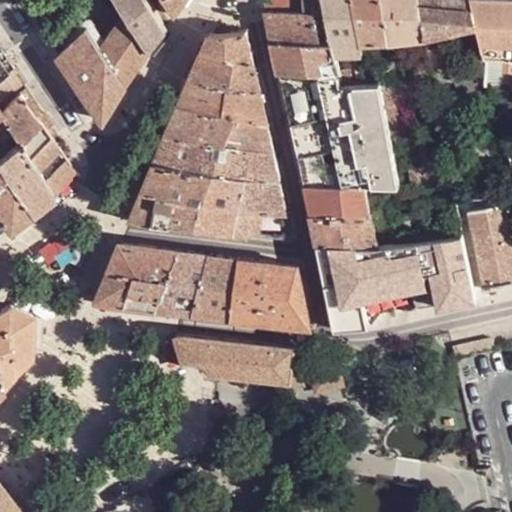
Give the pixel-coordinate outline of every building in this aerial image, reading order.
[(40,0),(25,0),(61,54),(70,45),(66,38),(40,0)] [(167,27),(148,0),(117,0),(126,14),(150,52),(158,40),(167,27)] [(184,3),(186,0),(166,0),(176,15),(184,3)] [(267,10),(305,10),(303,0),(267,0),(265,1),(267,10)] [(303,0),(305,10),(326,11),(323,0),(303,0)] [(323,0),(326,11),(333,42),(335,42),(335,44),(360,44),(352,0),(323,0)] [(352,0),(360,44),(389,42),(383,0),(352,0)] [(383,0),(389,42),(426,38),(420,0),(383,0)] [(420,0),(426,38),(452,32),(451,29),(461,27),(476,23),(471,0),(420,0)] [(511,0),(471,0),(476,23),(477,27),(484,57),(492,57),(491,84),(511,82),(511,0)] [(326,11),(305,10),(267,10),(270,25),(274,41),(333,42),(326,11)] [(106,120),(150,52),(126,14),(106,41),(102,46),(88,26),(70,45),(61,54),(84,87),(106,120)] [(66,38),(70,45),(88,26),(102,46),(106,41),(91,18),(66,38)] [(477,27),(476,23),(461,27),(451,29),(452,32),(477,27)] [(207,41),(204,50),(254,60),(247,30),(229,32),(218,33),(215,33),(211,32),(207,41)] [(15,65),(0,41),(0,56),(10,70),(15,65)] [(335,42),(333,42),(274,41),(277,57),(281,73),(339,74),(341,74),(340,68),(337,53),(335,44),(335,42)] [(360,44),(335,44),(337,53),(362,53),(360,44)] [(455,46),(428,50),(429,57),(431,67),(458,62),(455,46)] [(198,64),(191,77),(261,91),(254,60),(204,50),(198,64)] [(0,77),(10,70),(0,56),(0,77)] [(420,81),(433,80),(431,67),(429,57),(412,59),(416,81),(420,81)] [(0,117),(1,117),(21,144),(52,189),(53,188),(73,163),(55,138),(60,134),(28,84),(18,91),(1,108),(0,105),(0,97),(24,79),(15,65),(10,70),(0,77),(0,117)] [(341,74),(339,74),(342,85),(351,84),(348,68),(340,68),(341,74)] [(342,85),(339,74),(281,73),(293,128),(306,184),(366,185),(383,186),(401,186),(381,83),(351,84),(342,85)] [(235,119),(226,143),(274,150),(261,91),(191,77),(185,93),(179,108),(235,119)] [(173,121),(167,134),(226,143),(235,119),(179,108),(173,121)] [(216,171),(248,176),(281,181),(274,150),(226,143),(167,134),(162,147),(157,161),(216,171)] [(52,189),(21,144),(0,160),(0,165),(33,214),(45,205),(58,195),(53,188),(52,189)] [(441,183),(453,183),(449,160),(436,162),(441,183)] [(145,190),(204,201),(216,171),(157,161),(151,175),(145,190)] [(413,185),(441,183),(436,162),(409,166),(413,185)] [(73,163),(53,188),(58,195),(78,171),(73,163)] [(22,223),(33,214),(0,165),(0,217),(11,231),(22,223)] [(216,229),(236,232),(248,176),(216,171),(204,201),(196,227),(216,229)] [(236,232),(261,234),(264,211),(276,212),(288,213),(281,181),(248,176),(236,232)] [(474,193),(504,186),(501,176),(472,183),(474,193)] [(372,214),(366,185),(306,184),(309,198),(312,213),(372,214)] [(475,197),(505,190),(504,186),(474,193),(475,197)] [(164,223),(196,227),(204,201),(145,190),(133,219),(164,223)] [(511,236),(508,220),(505,203),(469,211),(485,289),(511,283),(511,236)] [(378,245),(372,214),(312,213),(315,228),(318,244),(378,245)] [(463,235),(395,243),(378,245),(318,244),(327,286),(336,329),(370,326),(368,316),(362,290),(427,276),(427,272),(432,271),(439,305),(477,299),(463,235)] [(116,255),(110,269),(169,279),(181,248),(122,241),(116,255)] [(181,248),(169,279),(158,309),(194,313),(209,252),(195,250),(181,248)] [(225,254),(209,252),(194,313),(233,317),(241,256),(225,254)] [(300,263),(241,256),(233,317),(313,326),(306,294),(300,263)] [(169,279),(110,269),(103,285),(97,300),(158,309),(169,279)] [(0,310),(0,378),(3,384),(15,371),(32,354),(33,314),(10,305),(0,310)] [(177,333),(186,365),(187,365),(190,363),(194,363),(196,363),(201,364),(203,365),(206,367),(209,371),(215,372),(300,381),(302,380),(303,378),(303,376),(299,362),(294,361),(296,345),(183,332),(177,333)] [(315,380),(317,389),(317,390),(343,383),(337,359),(326,362),(330,376),(315,380)] [(311,365),(315,380),(330,376),(326,362),(311,365)] [(23,511),(0,481),(0,511),(23,511)]
